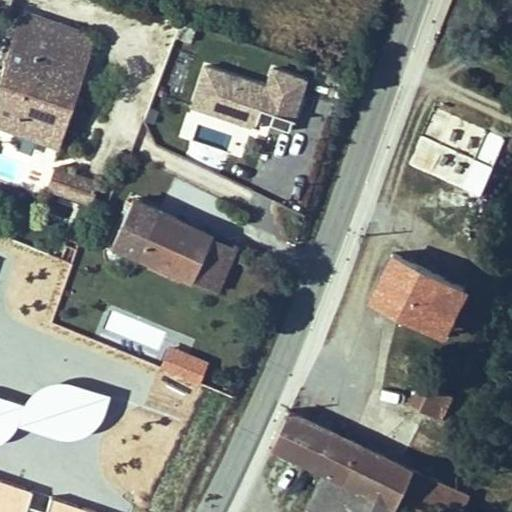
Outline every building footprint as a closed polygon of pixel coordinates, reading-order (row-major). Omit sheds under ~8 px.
[(22,9),(14,34),(88,58),(96,34),(22,9)] [(0,125),(59,145),(88,58),(14,34),(0,76),(0,125)] [(270,123),(289,129),(306,78),(273,67),(267,86),(206,65),(193,104),(227,116),(229,109),(258,119),(262,107),(266,109),(274,111),(270,123)] [(469,122),(429,104),(421,123),(461,141),(469,122)] [(229,109),(227,116),(260,127),(266,109),(262,107),(258,119),(229,109)] [(98,182),(54,167),(47,187),(91,203),(98,182)] [(114,241),(141,253),(160,209),(134,197),(114,241)] [(141,253),(191,277),(212,233),(160,209),(141,253)] [(237,245),(212,233),(191,277),(217,289),(237,245)] [(370,297),(393,309),(395,304),(444,328),(465,287),(392,252),(370,297)] [(444,328),(395,304),(393,309),(442,333),(444,328)] [(169,344),(162,369),(202,381),(209,355),(169,344)] [(450,392),(421,379),(410,402),(439,415),(450,392)] [(391,511),(395,503),(405,507),(415,511),(457,511),(467,493),(289,408),(272,445),(324,470),(305,511),(391,511)] [(99,511),(51,496),(47,509),(28,503),(32,490),(0,478),(0,511),(99,511)]
